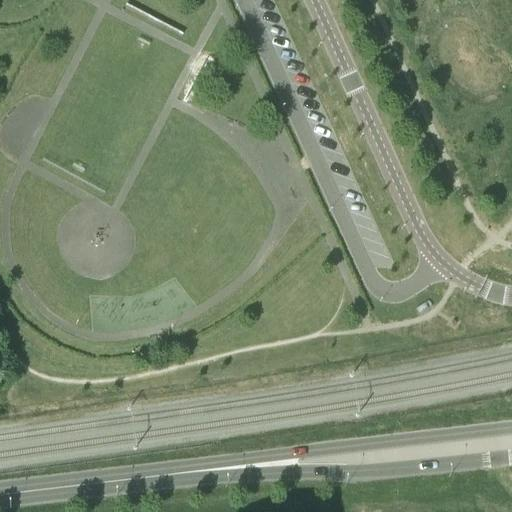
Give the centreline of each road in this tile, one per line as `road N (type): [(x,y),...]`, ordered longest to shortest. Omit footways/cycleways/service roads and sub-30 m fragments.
road 1 (unclassified): [(511,296),(458,277),(434,256),(313,0)]
road 2 (tertiary): [(511,426),(210,471)]
road 3 (tertiary): [(210,471),(352,474),(511,457)]
road 4 (tertiary): [(0,497),(210,471)]
